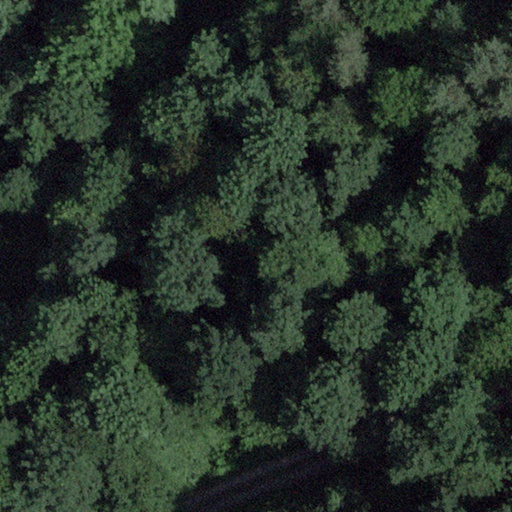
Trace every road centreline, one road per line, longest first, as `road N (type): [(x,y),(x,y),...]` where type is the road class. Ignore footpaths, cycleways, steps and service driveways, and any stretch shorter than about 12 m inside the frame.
road 1 (track): [(252,0),(0,305)]
road 2 (track): [(207,511),(511,398)]
